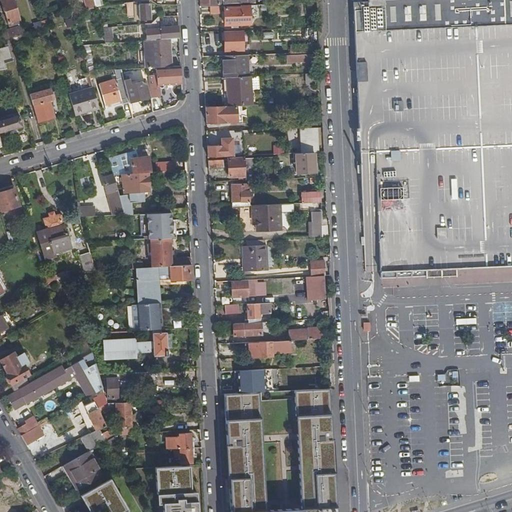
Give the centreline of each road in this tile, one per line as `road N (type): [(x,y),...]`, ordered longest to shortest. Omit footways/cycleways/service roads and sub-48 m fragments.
road 1 (unclassified): [(195,120),(216,511)]
road 2 (unknown): [(375,302),(374,118),(382,79),(415,50),(511,42)]
road 3 (residential): [(338,0),(349,302)]
road 4 (unknown): [(375,135),(392,128),(423,139),(433,244),(511,245)]
road 5 (residential): [(359,511),(349,302)]
road 6 (unclassified): [(195,120),(0,168)]
road 7 (unclassified): [(188,0),(195,120)]
